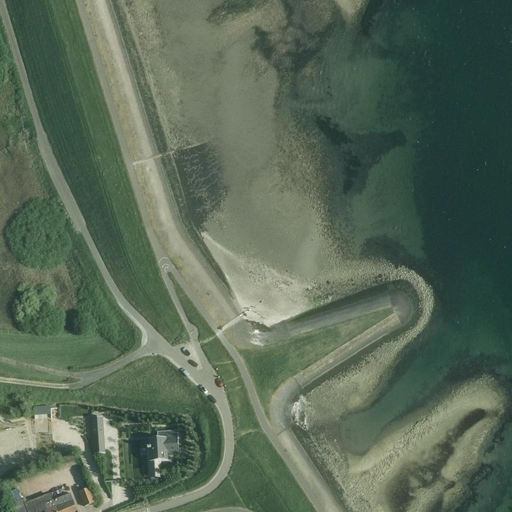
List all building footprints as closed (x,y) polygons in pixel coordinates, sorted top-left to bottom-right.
[(102,418),(92,418),(93,437),(104,436),(102,418)] [(167,454),(179,453),(178,447),(179,447),(178,431),(157,432),(157,439),(148,440),(149,448),(148,448),(150,477),(160,476),(160,481),(161,481),(160,471),(160,462),(168,461),(167,454)] [(105,454),(104,436),(93,437),(94,455),(105,454)] [(85,506),(95,502),(89,488),(79,492),(85,506)] [(74,511),(77,511),(70,494),(45,504),(46,507),(32,511),(74,511)]
